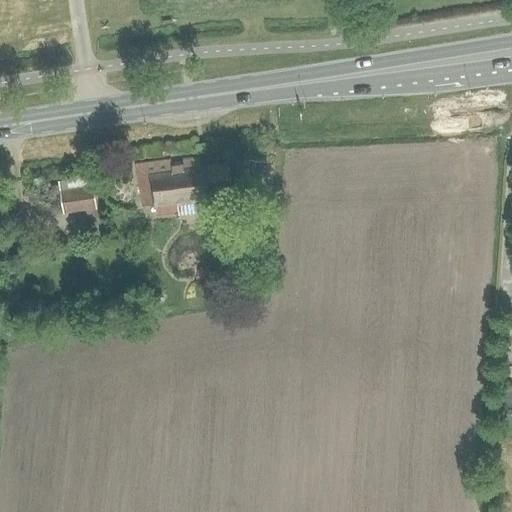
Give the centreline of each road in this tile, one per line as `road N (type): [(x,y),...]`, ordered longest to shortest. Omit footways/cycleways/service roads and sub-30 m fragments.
road 1 (primary): [(0,128),(322,80)]
road 2 (primary): [(511,42),(322,80)]
road 3 (primary): [(322,80),(511,65)]
